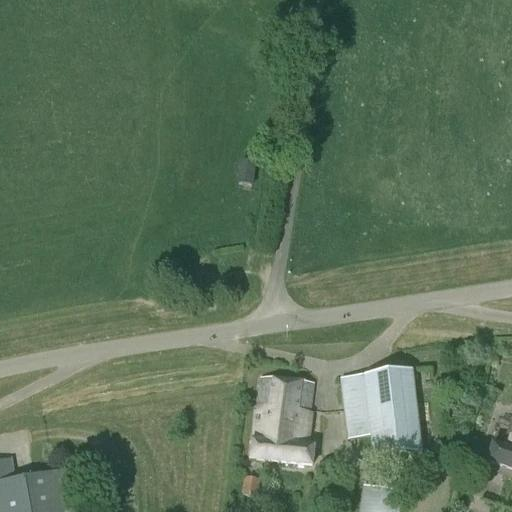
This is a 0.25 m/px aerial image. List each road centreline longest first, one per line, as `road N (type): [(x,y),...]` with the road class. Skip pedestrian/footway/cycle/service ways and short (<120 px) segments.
road 1 (unclassified): [(266,325),(315,0)]
road 2 (unclassified): [(0,368),(266,325)]
road 3 (unclassified): [(266,325),(511,287)]
